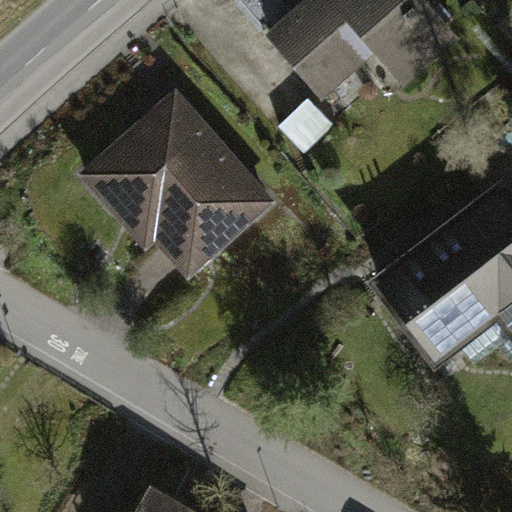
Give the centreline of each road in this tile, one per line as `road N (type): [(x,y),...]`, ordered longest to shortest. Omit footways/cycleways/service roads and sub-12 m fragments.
road 1 (residential): [(0,303),(357,511)]
road 2 (tertiary): [(122,0),(0,102)]
